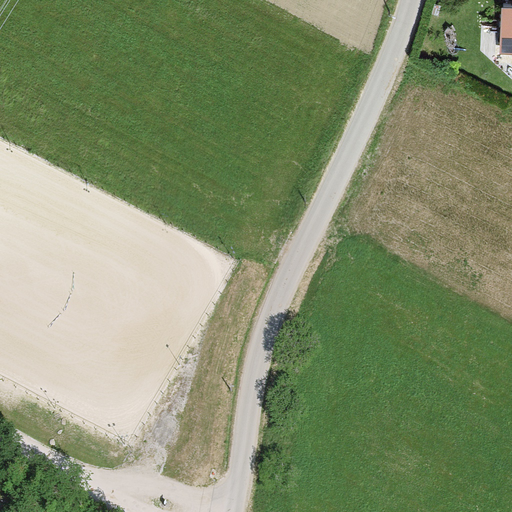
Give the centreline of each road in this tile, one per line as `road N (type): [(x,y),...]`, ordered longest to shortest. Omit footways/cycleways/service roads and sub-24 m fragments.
road 1 (unclassified): [(409,0),(381,83),(267,325),(236,511)]
road 2 (track): [(117,511),(78,479),(0,438)]
